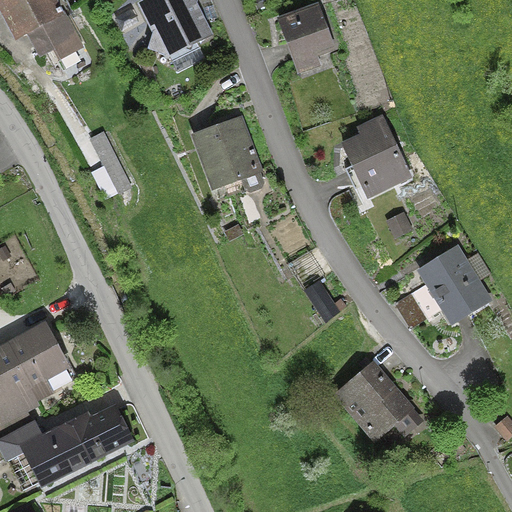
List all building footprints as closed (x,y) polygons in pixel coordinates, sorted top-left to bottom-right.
[(0,0),(0,22),(12,48),(27,40),(37,59),(51,52),(62,74),(79,66),(74,56),(81,52),(55,0),(0,0)] [(190,0),(156,0),(132,12),(158,67),(211,43),(190,0)] [(313,4),(274,19),(293,69),(333,54),(313,4)] [(236,116),(192,134),(216,191),(259,173),(236,116)] [(377,128),(339,147),(367,202),(405,183),(377,128)] [(455,251),(415,277),(448,329),(489,303),(455,251)] [(47,328),(0,351),(0,427),(54,401),(47,387),(70,375),(47,328)] [(413,415),(367,367),(336,396),(382,445),(413,415)] [(113,403),(20,450),(41,491),(134,444),(113,403)] [(511,430),(502,420),(491,430),(504,444),(511,437),(511,430)]
